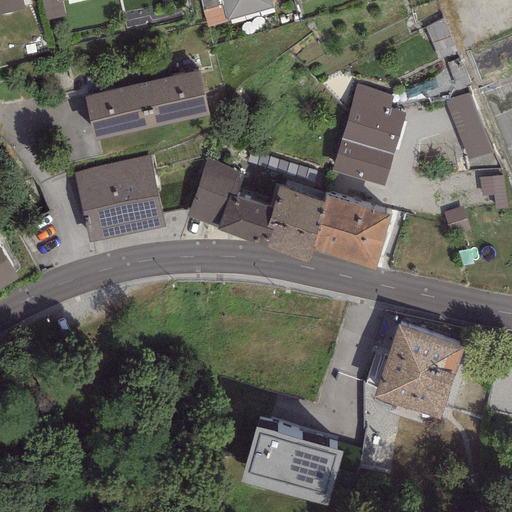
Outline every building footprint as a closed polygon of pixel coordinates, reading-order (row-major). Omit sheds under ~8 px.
[(0,0),(0,14),(25,10),(22,0),(0,0)] [(62,2),(58,3),(57,0),(40,0),(46,21),(65,17),(62,2)] [(225,20),(219,0),(199,0),(207,27),(226,22),(225,20)] [(219,0),(225,20),(272,8),(269,0),(219,0)] [(439,60),(457,52),(443,20),(424,27),(439,60)] [(458,91),(470,86),(459,58),(446,63),(458,91)] [(199,71),(142,83),(151,128),(209,116),(199,71)] [(94,141),(151,128),(142,83),(84,96),(94,141)] [(392,96),(355,84),(348,113),(331,171),(384,186),(404,113),(389,107),(392,96)] [(472,92),(444,102),(468,161),(493,152),(472,92)] [(149,155),(72,172),(88,243),(165,226),(149,155)] [(317,222),(323,202),(278,187),(272,209),(235,198),(245,174),(207,157),(186,216),(218,228),(217,230),(308,264),(313,251),(321,224),(317,222)] [(507,208),(503,175),(479,178),(482,197),(492,196),(494,210),(507,208)] [(391,216),(325,196),(323,202),(317,222),(321,224),(313,251),(374,269),(391,216)] [(462,207),(442,213),(450,236),(469,230),(462,207)] [(0,289),(18,280),(0,247),(0,289)] [(438,421),(463,347),(397,325),(372,398),(438,421)] [(511,339),(498,337),(485,409),(511,414),(511,339)] [(342,452),(254,427),(239,483),(327,507),(342,452)]
